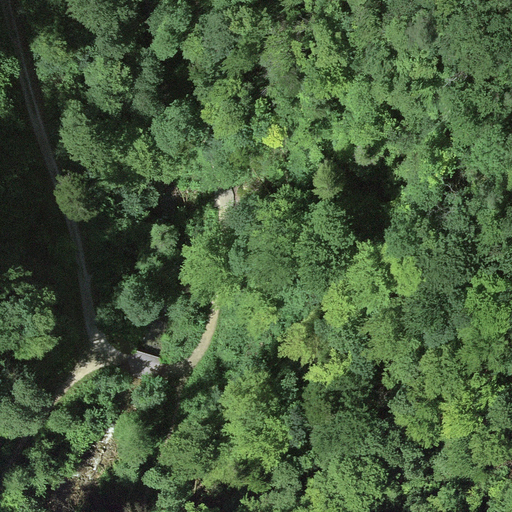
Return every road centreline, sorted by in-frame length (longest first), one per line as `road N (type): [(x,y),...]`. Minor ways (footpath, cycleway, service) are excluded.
road 1 (track): [(202,0),(207,128),(224,224),(210,328),(184,376)]
road 2 (track): [(6,0),(80,245),(94,353)]
road 3 (track): [(94,353),(0,486)]
